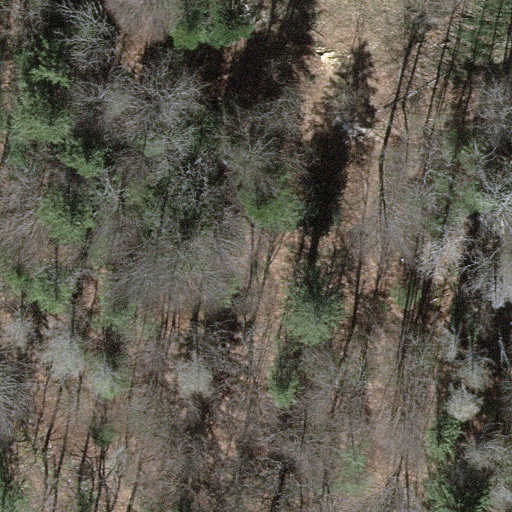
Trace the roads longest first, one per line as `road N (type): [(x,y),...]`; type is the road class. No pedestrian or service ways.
road 1 (track): [(511,231),(419,240),(274,225),(109,173),(0,99)]
road 2 (track): [(0,227),(72,392),(137,511)]
